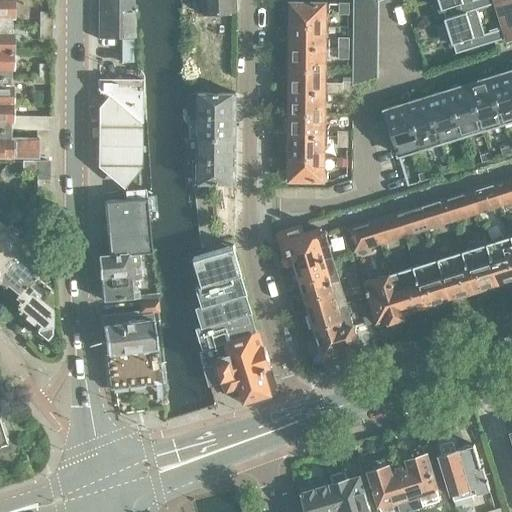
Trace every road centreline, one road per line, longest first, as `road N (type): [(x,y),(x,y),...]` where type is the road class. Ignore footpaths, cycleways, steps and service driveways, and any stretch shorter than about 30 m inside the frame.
road 1 (tertiary): [(105,487),(84,345),(77,0)]
road 2 (residential): [(301,422),(248,246),(249,0)]
road 3 (tertiary): [(301,422),(511,351)]
road 4 (tertiary): [(105,487),(259,436)]
